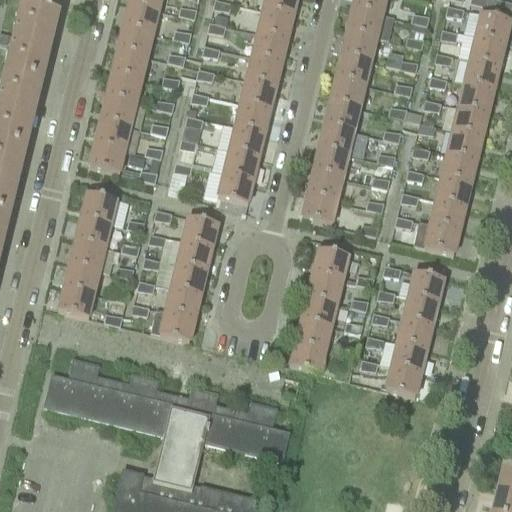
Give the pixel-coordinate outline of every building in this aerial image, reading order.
[(129,0),(127,9),(157,16),(160,0),(129,0)] [(293,0),(265,0),(261,17),(291,24),(297,1),(293,0)] [(353,0),(350,13),(380,21),(384,0),(353,0)] [(475,0),(470,0),(468,10),(483,13),(486,3),(475,0)] [(492,15),(508,18),(510,8),(494,5),(492,15)] [(213,6),(211,16),(227,18),(229,10),(213,6)] [(127,9),(122,32),(151,39),(157,16),(127,9)] [(443,22),(459,25),(461,16),(445,12),(443,22)] [(0,50),(9,53),(2,81),(40,91),(57,22),(48,20),(49,19),(43,18),(43,19),(19,13),(11,42),(0,39),(0,50)] [(350,13),(344,37),(374,44),(380,21),(350,13)] [(179,14),(176,22),(192,26),(195,16),(179,14)] [(261,17),(256,40),(285,47),(291,24),(261,17)] [(214,20),(212,29),(224,32),(226,23),(214,20)] [(477,20),(472,44),(501,51),(507,27),(477,20)] [(411,21),(409,29),(425,33),(427,23),(411,21)] [(207,29),(205,39),(221,42),(223,33),(207,29)] [(122,32),(116,56),(145,63),(151,39),(122,32)] [(408,36),(404,52),(419,56),(423,39),(408,36)] [(438,45),(454,48),(456,40),(440,36),(438,45)] [(173,37),(171,46),(187,50),(189,39),(173,37)] [(344,37),(339,59),(368,67),(374,44),(344,37)] [(256,40),(250,63),(280,71),(285,47),(256,40)] [(472,44),(466,67),(496,74),(501,51),(472,44)] [(202,53),(200,62),(216,65),(218,56),(202,53)] [(116,56),(110,79),(140,86),(145,63),(116,56)] [(339,59),(333,84),(363,91),(368,67),(339,59)] [(167,60),(165,69),(181,73),(183,64),(184,62),(183,62),(167,60)] [(435,60),(432,70),(448,72),(450,63),(435,60)] [(250,63),(244,87),(274,95),(280,71),(250,63)] [(450,63),(448,72),(454,73),(450,87),(461,90),(490,97),(496,74),(466,67),(450,63)] [(400,67),(398,76),(413,79),(415,70),(400,67)] [(196,76),(194,86),(210,88),(212,80),(196,76)] [(108,93),(105,103),(134,110),(140,86),(110,79),(110,80),(115,81),(112,94),(108,93)] [(0,151),(24,157),(40,91),(2,81),(0,89),(0,151)] [(159,91),(174,95),(176,86),(161,83),(159,91)] [(429,83),(426,93),(442,95),(445,87),(429,83)] [(333,84),(327,107),(357,114),(363,91),(333,84)] [(244,87),(239,111),(269,118),(274,95),(244,87)] [(395,90),(392,99),(408,103),(410,93),(395,90)] [(461,90),(455,113),(485,120),(490,97),(461,90)] [(191,99),(188,109),(205,112),(207,103),(191,99)] [(102,117),(99,126),(128,133),(134,110),(105,103),(105,104),(109,105),(106,118),(102,117)] [(423,106),(421,116),(437,118),(439,110),(423,106)] [(156,107),(154,115),(170,119),(172,109),(156,107)] [(327,107),(322,131),(351,138),(357,114),(327,107)] [(239,111),(233,134),(263,141),(269,118),(239,111)] [(455,113),(449,138),(479,145),(485,120),(455,113)] [(388,114),(386,122),(402,126),(404,116),(388,114)] [(185,122),(180,146),(195,149),(200,126),(185,122)] [(96,140),(94,149),(123,156),(128,133),(99,126),(99,127),(103,128),(100,141),(96,140)] [(418,129),(415,139),(431,141),(433,133),(418,129)] [(150,130),(148,139),(164,143),(167,133),(150,130)] [(322,131),(316,155),(345,162),(351,138),(322,131)] [(233,134),(228,157),(257,164),(263,141),(233,134)] [(383,137),(381,145),(396,149),(398,140),(383,137)] [(449,138),(444,160),(474,167),(479,145),(449,138)] [(180,146),(177,156),(193,158),(195,149),(180,146)] [(123,156),(94,149),(93,150),(98,151),(94,164),(90,163),(88,174),(117,181),(123,156)] [(0,224),(7,226),(24,157),(0,151),(0,224)] [(411,153),(409,163),(426,165),(428,157),(411,153)] [(145,154),(143,162),(158,166),(161,156),(145,154)] [(215,155),(209,178),(252,188),(257,164),(228,157),(228,158),(215,155)] [(316,155),(310,178),(340,186),(345,162),(316,155)] [(378,160),(376,168),(391,172),(393,162),(378,160)] [(444,160),(438,184),(468,191),(474,167),(444,160)] [(171,178),(186,181),(188,172),(173,169),(171,178)] [(121,175),(120,181),(128,184),(130,177),(121,175)] [(406,176),(404,186),(420,188),(422,180),(406,176)] [(136,185),(151,189),(154,180),(138,177),(136,185)] [(207,177),(201,201),(216,205),(245,212),(246,212),(252,188),(209,178),(207,177)] [(310,178),(305,201),(334,208),(340,186),(310,178)] [(371,184),(369,192),(385,196),(387,186),(371,184)] [(438,184),(432,208),(462,215),(468,191),(438,184)] [(400,199),(398,209),(414,212),(416,203),(400,199)] [(85,200),(80,223),(109,230),(115,207),(85,200)] [(334,208),(305,201),(299,225),(328,232),(334,208)] [(216,205),(214,213),(243,220),(245,212),(216,205)] [(366,207),(363,215),(379,219),(381,210),(366,207)] [(427,230),(427,231),(456,238),(462,217),(462,215),(432,208),(430,217),(429,223),(427,230)] [(169,220),(154,216),(151,225),(167,228),(169,220)] [(392,231),(408,234),(410,226),(394,222),(392,231)] [(80,223),(74,247),(103,255),(109,230),(80,223)] [(186,224),(180,247),(210,254),(215,231),(186,224)] [(124,235),(140,238),(142,229),(126,226),(124,235)] [(427,231),(416,228),(410,252),(451,262),(456,238),(427,231)] [(357,239),(373,243),(375,234),(359,231),(357,239)] [(148,240),(145,251),(162,253),(164,244),(148,240)] [(74,247),(68,270),(98,277),(103,255),(74,247)] [(180,247),(174,272),(203,279),(210,254),(180,247)] [(121,250),(119,259),(135,263),(137,253),(121,250)] [(316,256),(311,279),(340,287),(346,263),(316,256)] [(143,263),(140,273),(156,276),(158,267),(143,263)] [(68,270),(62,294),(92,301),(98,277),(68,270)] [(174,272),(168,294),(198,302),(203,279),(174,272)] [(398,276),(387,273),(382,272),(380,281),(396,284),(398,276)] [(116,273),(114,282),(129,286),(131,275),(116,273)] [(311,279),(305,304),(334,311),(340,287),(311,279)] [(400,287),(396,301),(405,303),(435,310),(441,286),(411,279),(409,290),(400,287)] [(353,290),(369,294),(371,285),(355,282),(353,290)] [(137,287),(134,297),(151,299),(153,291),(137,287)] [(92,301),(62,294),(57,318),(86,325),(92,301)] [(168,294),(163,318),(192,325),(198,302),(168,294)] [(377,295),(374,306),(391,308),(393,299),(377,295)] [(110,297),(108,306),(124,310),(126,299),(110,297)] [(405,303),(400,327),(429,334),(435,310),(405,303)] [(305,304),(299,326),(329,333),(334,311),(305,304)] [(350,306),(348,314),(364,318),(366,308),(350,306)] [(131,310),(129,320),(145,323),(147,314),(131,310)] [(192,325),(163,318),(153,315),(148,339),(157,342),(186,349),(192,325)] [(371,319),(369,329),(385,332),(387,323),(371,319)] [(101,328),(117,332),(119,322),(103,320),(101,328)] [(299,326),(293,350),(323,358),(329,333),(299,326)] [(400,327),(394,349),(424,357),(429,334),(400,327)] [(344,329),(342,337),(358,341),(360,332),(344,329)] [(367,343),(364,353),(380,355),(382,346),(367,343)] [(394,349),(389,373),(418,380),(424,357),(394,349)] [(323,358),(293,350),(287,374),(317,381),(323,358)] [(339,351),(337,360),(352,364),(354,354),(339,351)] [(360,365),(357,376),(374,378),(376,369),(360,365)] [(51,384),(43,414),(161,443),(151,487),(140,484),(141,481),(120,476),(111,511),(254,511),(256,506),(199,492),(198,494),(191,493),(201,449),(279,468),(286,440),(268,436),(270,428),(272,428),(275,416),(248,409),(246,419),(213,411),(215,401),(188,395),(185,405),(154,397),(156,387),(129,380),(126,391),(96,383),(99,373),(72,367),(67,385),(67,388),(51,384)] [(418,380),(389,373),(383,397),(412,404),(418,380)] [(330,384),(346,388),(348,379),(333,375),(330,384)] [(511,473),(506,472),(500,494),(511,496),(511,473)] [(511,511),(511,496),(500,494),(495,511),(511,511)]
